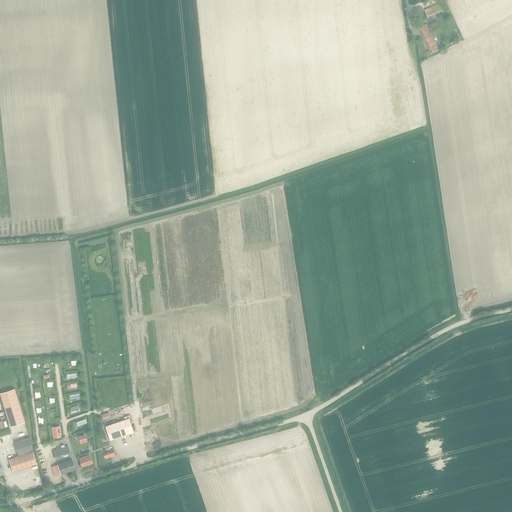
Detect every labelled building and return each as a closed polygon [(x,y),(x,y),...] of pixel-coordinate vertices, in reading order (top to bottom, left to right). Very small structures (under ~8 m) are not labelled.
[(438,4),(424,10),(427,16),(441,10),(438,4)] [(427,25),(419,28),(429,51),(426,52),(428,56),(431,54),(431,53),(439,49),(427,25)] [(14,389),(0,392),(0,394),(10,426),(24,422),(14,389)] [(129,418),(106,426),(110,440),(134,432),(129,418)] [(59,426),(51,427),(53,438),(61,437),(59,426)] [(18,456),(8,459),(12,471),(36,464),(32,451),(33,451),(29,437),(13,442),(18,456)] [(55,457),(70,452),(68,446),(53,451),(55,457)] [(79,458),(81,467),(92,464),(89,455),(79,458)] [(57,464),(60,474),(75,469),(72,459),(57,464)]
